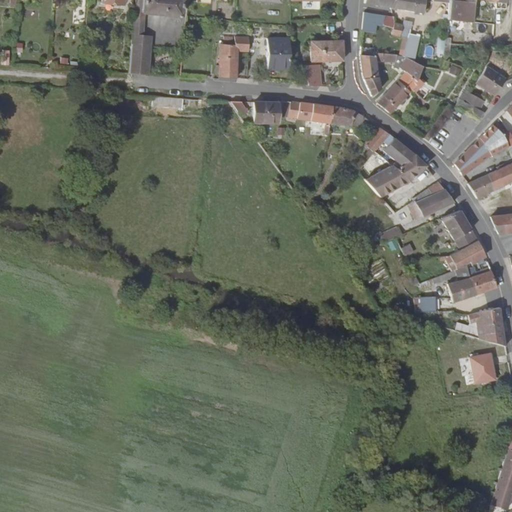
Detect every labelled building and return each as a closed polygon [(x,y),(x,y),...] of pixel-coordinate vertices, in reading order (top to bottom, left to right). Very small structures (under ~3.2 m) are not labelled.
[(111,11),(112,3),(102,2),(102,0),(99,0),(98,10),(111,11)] [(180,0),(135,0),(133,19),(141,20),(142,12),(146,12),(179,16),(180,0)] [(391,0),(390,8),(422,13),(423,0),(391,0)] [(474,0),(447,0),(447,2),(445,18),(470,21),(472,1),(474,1),(474,0)] [(364,12),(363,30),(369,30),(370,23),(381,26),(382,21),(383,16),(364,12)] [(141,20),(133,19),(131,43),(150,45),(151,35),(143,35),(145,20),(141,20)] [(391,28),(391,33),(399,36),(401,25),(393,23),(392,23),(391,28)] [(399,36),(406,37),(408,27),(401,25),(399,36)] [(342,60),(342,33),(336,33),(336,40),(308,41),(308,61),(342,60)] [(248,52),(248,37),(234,37),(234,43),(219,43),(218,66),(215,66),(215,72),(218,72),(218,77),(235,79),(236,52),(248,52)] [(290,67),(290,63),(289,37),(267,38),(268,68),(290,67)] [(128,73),(147,75),(150,45),(131,43),(128,73)] [(364,79),(376,77),(375,61),(384,61),(385,56),(372,54),(373,48),(361,46),(360,52),(361,59),(362,70),(364,79)] [(415,80),(416,79),(421,67),(408,60),(400,69),(406,73),(415,80)] [(100,62),(82,61),(81,70),(99,71),(100,62)] [(311,64),(309,85),(326,86),(326,72),(319,72),(319,64),(311,64)] [(495,96),(503,83),(505,79),(486,67),(475,83),(495,96)] [(398,82),(408,92),(411,89),(416,93),(423,85),(416,79),(415,80),(406,73),(398,82)] [(370,93),(372,96),(380,90),(376,77),(364,79),(370,93)] [(377,103),(387,113),(408,92),(398,82),(377,103)] [(463,103),(468,94),(470,89),(466,87),(457,99),(463,103)] [(463,103),(480,113),(484,103),(468,94),(463,103)] [(182,97),(152,95),(151,105),(181,107),(182,97)] [(478,123),(483,115),(480,113),(463,103),(457,99),(452,106),(478,123)] [(240,101),(230,101),(240,115),(247,110),(240,101)] [(278,101),(252,101),(252,120),(278,120),(278,116),(278,101)] [(289,101),(278,101),(278,116),(288,116),(289,101)] [(289,101),(288,116),(309,119),(311,103),(299,102),(289,101)] [(311,103),(309,119),(329,121),(331,106),(311,103)] [(343,108),(331,106),(329,121),(362,124),(366,119),(354,111),(343,108)] [(389,135),(371,122),(370,125),(376,131),(366,143),(374,152),(379,146),(389,135)] [(405,147),(389,135),(379,146),(394,162),(389,165),(395,171),(414,155),(405,147)] [(453,164),(463,177),(483,159),(493,155),(480,138),(468,150),(453,164)] [(395,171),(389,165),(368,182),(381,199),(408,182),(425,166),(414,155),(395,171)] [(494,189),(510,181),(511,180),(511,164),(501,169),(497,171),(488,175),(494,189)] [(477,198),(494,189),(488,175),(467,184),(477,198)] [(444,189),(438,180),(426,188),(431,195),(444,189)] [(431,195),(426,188),(411,198),(416,202),(417,203),(431,195)] [(453,201),(444,189),(431,195),(417,203),(416,202),(404,209),(413,221),(453,201)] [(460,211),(441,218),(453,240),(455,238),(460,249),(476,241),(460,211)] [(511,231),(511,213),(490,217),(498,234),(511,231)] [(380,233),(384,242),(392,238),(401,234),(397,226),(380,233)] [(386,241),(389,250),(398,248),(395,239),(386,241)] [(484,257),(476,241),(460,249),(448,255),(454,269),(469,261),(470,264),(484,257)] [(399,248),(403,257),(412,253),(408,244),(399,248)] [(433,277),(435,282),(456,274),(457,279),(446,282),(451,300),(462,297),(475,293),(468,267),(468,264),(454,269),(433,277)] [(475,264),(468,267),(475,293),(496,286),(495,284),(489,270),(478,274),(477,269),(475,264)] [(489,270),(487,265),(477,269),(478,274),(489,270)] [(433,277),(420,282),(421,287),(435,282),(433,277)] [(417,298),(420,312),(434,308),(433,294),(417,298)] [(475,320),(479,338),(486,341),(485,334),(483,323),(501,319),(499,306),(480,310),(467,314),(469,321),(475,320)] [(503,331),(501,319),(483,323),(485,334),(503,331)] [(503,331),(485,334),(486,341),(506,346),(503,331)] [(494,379),(490,353),(470,356),(474,382),(494,379)] [(495,492),(491,503),(503,506),(507,507),(511,488),(511,434),(509,444),(505,443),(505,447),(508,448),(506,455),(503,454),(502,457),(505,458),(503,466),(500,464),(499,467),(502,468),(496,489),(492,489),(491,492),(495,492)] [(491,503),(488,511),(501,511),(503,506),(491,503)]
